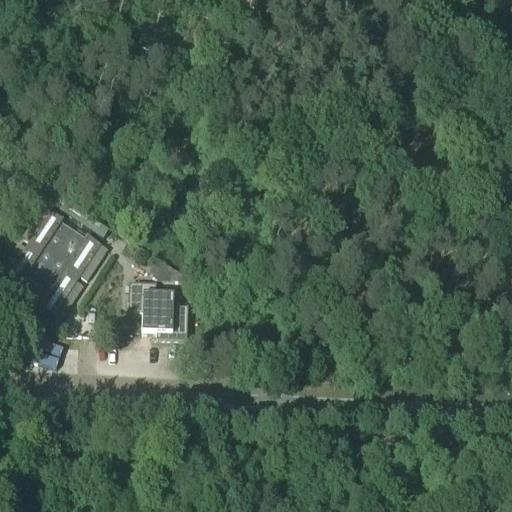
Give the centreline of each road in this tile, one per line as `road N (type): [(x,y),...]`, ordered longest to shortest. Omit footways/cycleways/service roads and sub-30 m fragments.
road 1 (primary): [(511,420),(0,399)]
road 2 (track): [(346,0),(511,112)]
